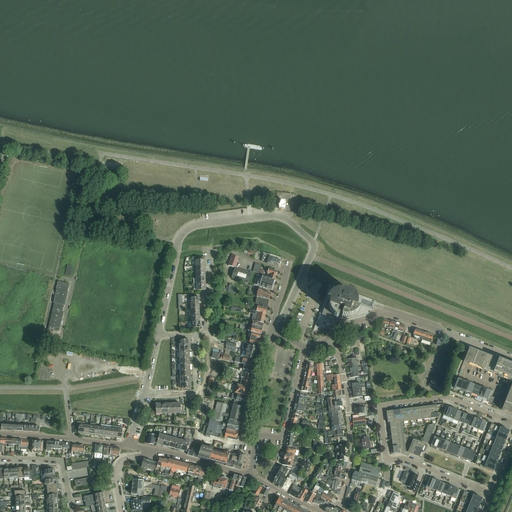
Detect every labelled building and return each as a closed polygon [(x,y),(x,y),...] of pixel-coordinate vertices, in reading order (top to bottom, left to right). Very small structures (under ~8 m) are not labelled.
[(281,258),(264,252),(261,262),(267,263),(267,264),(278,268),(279,266),(280,266),(281,263),(280,262),(281,258)] [(232,256),(228,266),(235,268),(239,258),(232,256)] [(73,267),(67,266),(65,276),(71,277),(73,267)] [(235,269),(232,278),(248,284),(252,274),(235,269)] [(269,275),(268,278),(274,280),(276,275),(277,275),(277,273),(277,272),(267,269),(266,273),(268,273),(267,275),(269,275)] [(271,290),(274,280),(268,278),(257,275),(254,285),(259,287),(271,290)] [(54,303),(48,329),(59,332),(63,312),(62,312),(64,305),(65,306),(68,292),(67,292),(69,285),(58,282),(56,290),(53,303),(54,303)] [(371,314),(374,307),(376,301),(353,293),(352,292),(350,291),(348,290),(348,291),(330,285),(314,329),(371,314)] [(256,297),(257,297),(269,300),(271,294),(258,291),(256,297)] [(269,300),(257,297),(255,306),(267,309),(269,300)] [(267,309),(255,306),(253,311),(258,312),(266,314),(267,309)] [(251,321),(263,324),(266,314),(258,312),(257,316),(253,315),(251,321)] [(393,329),(395,323),(391,321),(391,322),(389,321),(387,328),(389,327),(388,328),(387,328),(386,331),(387,331),(385,335),(388,336),(391,329),(390,329),(391,329),(393,329)] [(424,333),(415,330),(413,336),(422,339),(424,333)] [(228,332),(227,335),(234,336),(233,340),(236,340),(238,334),(228,332)] [(431,342),(432,340),(433,336),(424,333),(422,339),(420,344),(429,347),(430,343),(431,342)] [(258,347),(247,345),(246,351),(256,354),(258,347)] [(511,414),(511,365),(505,362),(504,362),(504,361),(499,359),(498,360),(486,355),(469,348),(464,362),(511,381),(511,383),(504,404),(501,410),(511,414)] [(254,360),(256,354),(246,351),(246,352),(243,351),(242,356),(244,357),(254,360)] [(253,367),(254,362),(237,357),(236,360),(242,361),(242,364),(244,365),(253,367)] [(349,367),(350,369),(357,368),(356,358),(346,360),(347,362),(349,362),(349,364),(347,365),(347,367),(349,367)] [(431,381),(429,386),(439,389),(442,380),(443,381),(444,381),(444,380),(445,378),(447,370),(440,368),(439,372),(438,375),(435,374),(433,379),(432,378),(432,379),(431,381)] [(240,377),(242,378),(250,380),(251,374),(242,372),(241,376),(240,376),(240,377)] [(342,396),(339,376),(334,376),(334,380),(334,383),(333,383),(333,384),(334,384),(335,385),(332,385),(333,392),(329,392),(330,395),(333,395),(333,397),(342,396)] [(458,378),(458,379),(454,388),(459,391),(463,380),(458,378)] [(469,383),(464,381),(463,380),(459,391),(465,393),(469,383)] [(475,385),(469,383),(465,393),(471,395),(475,385)] [(480,387),(475,385),(471,395),(476,397),(480,387)] [(486,389),(481,387),(480,387),(476,397),(482,400),(486,389)] [(492,392),(486,389),(482,400),(488,402),(490,397),(492,392)] [(236,400),(234,400),(234,403),(242,405),(243,402),(244,402),(246,397),(237,395),(236,400)] [(497,399),(490,397),(488,402),(494,405),(497,399)] [(239,422),(243,406),(233,404),(231,415),(225,414),(227,405),(217,402),(213,420),(228,424),(226,430),(238,432),(239,423),(229,420),(229,422),(223,420),(224,418),(230,419),(239,422)] [(303,412),(305,406),(301,405),(295,404),(294,410),(299,411),(303,412)] [(404,453),(401,423),(438,418),(440,413),(438,413),(437,406),(433,406),(433,407),(407,411),(400,412),(400,410),(386,412),(388,423),(390,423),(393,454),(404,453)] [(452,408),(447,406),(443,416),(448,418),(452,408)] [(366,407),(354,409),(355,414),(359,414),(359,417),(367,416),(366,407)] [(457,410),(452,408),(448,418),(453,420),(457,410)] [(457,411),(457,410),(453,420),(458,422),(462,412),(462,413),(457,411)] [(467,415),(462,412),(458,422),(459,422),(463,424),(467,415)] [(472,417),(467,415),(463,424),(468,426),(472,417)] [(472,417),(468,426),(473,428),(477,419),(472,417)] [(237,436),(238,432),(226,430),(228,424),(213,420),(210,419),(206,434),(199,432),(197,440),(204,442),(203,444),(213,447),(214,444),(217,445),(217,442),(215,441),(216,438),(224,440),(224,438),(236,441),(238,440),(239,438),(237,436)] [(482,421),(477,419),(473,428),(478,430),(478,431),(482,421)] [(482,421),(478,431),(483,433),(487,423),(482,421)] [(428,444),(436,423),(428,425),(422,441),(428,444)] [(507,436),(509,431),(500,427),(498,427),(496,432),(507,436)] [(343,437),(342,430),(332,431),(328,432),(328,436),(334,435),(334,438),(343,437)] [(505,441),(507,436),(496,432),(494,437),(498,438),(505,441)] [(292,444),(293,435),(290,434),(288,434),(286,447),(292,447),(298,448),(298,447),(296,446),(296,444),(292,444)] [(155,443),(155,439),(157,440),(157,436),(149,435),(148,444),(153,445),(154,444),(154,443),(155,443)] [(163,445),(165,436),(159,435),(157,444),(163,445)] [(169,447),(171,438),(165,436),(163,445),(169,447)] [(370,449),(369,442),(368,437),(364,438),(364,440),(358,440),(360,450),(366,450),(366,449),(370,449)] [(436,448),(439,439),(434,437),(431,446),(436,448)] [(503,446),(505,441),(498,438),(494,437),(492,442),(503,446)] [(175,449),(177,439),(171,438),(169,447),(175,449)] [(181,450),(183,441),(177,439),(175,449),(181,450)] [(445,441),(444,441),(439,439),(436,448),(441,450),(445,441)] [(419,457),(424,447),(425,444),(415,440),(409,453),(419,457)] [(187,452),(189,443),(183,441),(181,450),(187,452)] [(446,452),(450,443),(445,441),(444,441),(445,441),(441,450),(442,450),(446,452)] [(37,454),(38,442),(33,442),(33,443),(29,443),(29,451),(32,451),(32,453),(37,454)] [(501,451),(503,446),(492,442),(490,447),(501,451)] [(451,454),(455,445),(450,443),(446,452),(451,454)] [(102,454),(103,446),(96,445),(94,454),(95,454),(94,458),(101,458),(102,454)] [(226,464),(229,456),(229,453),(224,452),(223,453),(213,450),(213,449),(201,445),(199,451),(197,457),(208,459),(210,460),(221,463),(226,464)] [(345,456),(344,445),(336,446),(337,460),(344,460),(343,456),(345,456)] [(456,456),(460,447),(459,447),(455,445),(451,454),(456,456)] [(287,448),(286,453),(298,457),(300,452),(296,451),(297,449),(292,447),(292,449),(287,448)] [(461,458),(465,448),(465,449),(460,447),(456,456),(457,456),(461,458)] [(499,456),(501,451),(490,447),(488,452),(492,454),(499,456)] [(119,456),(120,449),(111,448),(110,457),(109,457),(113,458),(113,457),(116,458),(116,456),(119,456)] [(466,460),(470,451),(465,448),(461,458),(462,458),(466,460)] [(197,457),(199,451),(192,449),(191,451),(189,450),(187,455),(197,458),(197,457)] [(472,462),(475,453),(470,451),(466,460),(472,462)] [(497,462),(499,456),(492,454),(488,452),(486,457),(497,462)] [(242,465),(245,455),(240,453),(239,456),(233,454),(233,457),(231,462),(236,463),(242,465)] [(236,463),(231,462),(233,457),(229,456),(226,464),(225,466),(234,469),(236,463)] [(495,467),(497,462),(486,457),(484,462),(488,464),(495,467)] [(147,471),(150,461),(144,459),(141,467),(144,468),(144,470),(147,471)] [(153,471),(155,466),(156,463),(150,461),(147,471),(150,472),(150,470),(153,471)] [(291,469),(292,464),(283,461),(283,464),(282,465),(288,467),(287,468),(291,469)] [(493,472),(495,467),(484,462),(482,467),(484,468),(493,472)] [(186,474),(188,468),(189,465),(184,463),(181,472),(186,474)] [(378,478),(381,469),(361,463),(359,473),(378,478)] [(339,479),(342,465),(337,464),(337,465),(334,464),(333,468),(336,468),(334,478),(339,479)] [(193,475),(196,466),(191,465),(188,475),(193,477),(193,475)] [(43,470),(41,470),(41,475),(44,475),(54,475),(55,474),(55,472),(54,473),(54,469),(50,470),(50,467),(43,466),(43,470)] [(281,489),(286,481),(283,479),(288,471),(282,467),(276,477),(275,479),(272,484),(281,489)] [(292,473),(298,476),(301,470),(295,467),(292,473)] [(204,479),(207,470),(201,468),(198,477),(204,479)] [(376,487),(378,478),(359,473),(354,471),(351,480),(376,487)] [(405,472),(401,482),(406,484),(405,486),(410,488),(409,490),(415,493),(419,483),(419,482),(416,481),(418,476),(410,473),(410,474),(405,472)] [(234,486),(237,476),(234,475),(231,484),(229,490),(229,491),(229,492),(232,493),(233,492),(236,492),(237,487),(234,486)] [(219,487),(222,478),(221,477),(220,476),(218,476),(217,476),(216,476),(215,481),(213,480),(212,481),(212,483),(212,484),(214,485),(213,486),(219,487)] [(229,490),(231,484),(227,483),(228,480),(227,479),(227,478),(225,478),(224,478),(222,478),(219,487),(229,490)] [(430,491),(435,480),(430,478),(425,489),(430,491)] [(287,492),(292,484),(290,483),(291,481),(287,479),(286,481),(281,489),(287,492)] [(145,488),(151,486),(151,483),(144,482),(144,481),(133,480),(132,491),(143,492),(143,488),(145,488)] [(436,492),(440,482),(435,480),(430,491),(431,491),(432,490),(436,491),(436,492)] [(441,494),(445,484),(440,483),(440,482),(436,492),(441,494)] [(446,495),(450,486),(445,484),(441,494),(442,494),(446,495)] [(261,492),(262,490),(261,490),(262,488),(258,485),(253,494),(258,497),(260,492),(261,492)] [(289,493),(289,494),(296,498),(301,489),(294,485),(289,493)] [(310,505),(316,495),(319,487),(315,485),(311,493),(309,492),(304,501),(310,505)] [(164,498),(167,487),(161,486),(158,497),(164,498)] [(451,498),(455,488),(450,486),(446,495),(451,497),(451,498)] [(303,502),(308,492),(309,490),(304,487),(303,489),(297,499),(303,502)] [(332,494),(325,490),(319,487),(316,495),(317,495),(321,497),(331,502),(333,498),(331,497),(332,494)] [(457,500),(460,491),(455,489),(455,488),(451,498),(457,500)] [(179,497),(180,491),(171,489),(170,492),(167,491),(166,497),(169,498),(169,495),(173,496),(172,497),(175,498),(175,496),(179,497)] [(266,497),(269,492),(264,489),(261,494),(266,497)] [(355,508),(359,498),(361,491),(357,489),(355,493),(356,493),(354,499),(353,498),(352,501),(353,501),(351,506),(355,508)] [(393,503),(397,495),(394,493),(390,491),(389,492),(387,497),(391,498),(389,501),(393,503)] [(210,501),(212,494),(206,492),(204,500),(210,501)] [(94,495),(83,497),(84,502),(105,498),(104,493),(95,495),(94,495)] [(480,504),(482,499),(473,495),(471,494),(469,500),(480,504)] [(327,502),(320,499),(321,497),(317,495),(315,499),(313,503),(319,505),(323,505),(324,504),(326,505),(327,502)] [(398,508),(400,504),(398,503),(401,499),(412,503),(413,500),(402,495),(401,497),(397,495),(393,503),(391,507),(396,509),(397,507),(398,508)] [(142,509),(141,503),(149,503),(149,498),(137,497),(137,500),(134,500),(134,501),(132,502),(133,511),(142,509)] [(105,498),(84,502),(85,507),(92,506),(106,504),(105,498)] [(259,507),(262,501),(257,498),(252,507),(253,508),(255,505),(259,507)] [(278,510),(284,500),(279,498),(274,507),(278,510)] [(391,507),(393,503),(389,501),(385,499),(384,501),(388,503),(387,507),(391,509),(391,507)] [(282,511),(283,511),(288,503),(284,500),(278,510),(282,511)] [(478,509),(480,504),(469,500),(467,505),(478,509)] [(289,511),(293,505),(288,503),(283,511),(289,511)] [(408,511),(411,504),(412,504),(409,503),(408,507),(405,505),(404,508),(402,507),(401,509),(408,511)]
